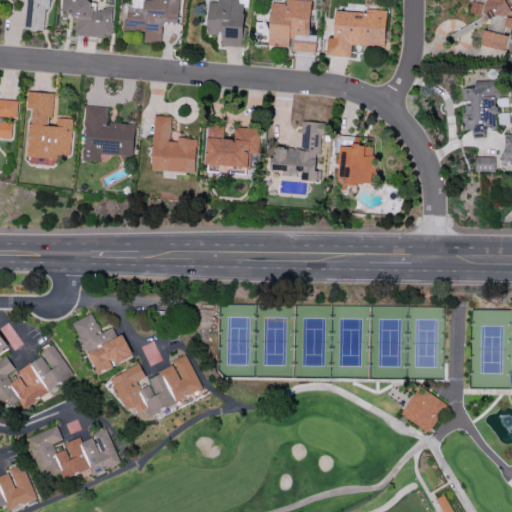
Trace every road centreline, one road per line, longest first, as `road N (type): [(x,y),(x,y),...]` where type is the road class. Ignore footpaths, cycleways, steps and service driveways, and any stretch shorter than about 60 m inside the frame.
road 1 (residential): [(0,59),(338,87),(384,106),(408,127),(438,188),(438,262)]
road 2 (secondary): [(138,257),(370,261)]
